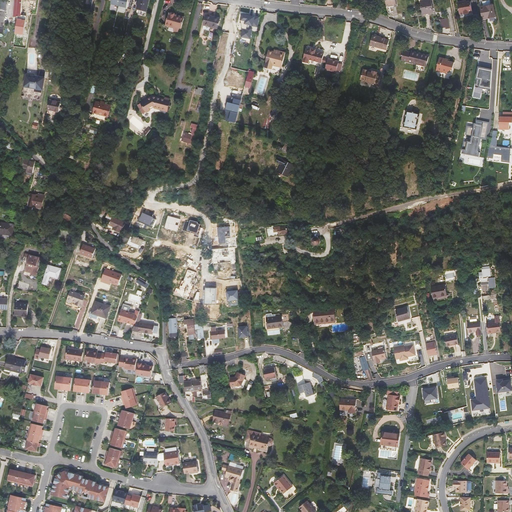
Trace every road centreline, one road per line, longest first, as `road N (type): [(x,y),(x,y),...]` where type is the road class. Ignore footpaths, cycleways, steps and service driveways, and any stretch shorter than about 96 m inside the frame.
road 1 (residential): [(166,365),(268,349),(361,384),(511,358)]
road 2 (residential): [(226,0),(356,15),(429,37),(511,47)]
road 3 (residential): [(166,365),(163,350),(0,332)]
road 4 (residential): [(49,459),(63,408),(97,409),(104,416),(89,469)]
road 5 (residential): [(215,489),(202,432),(166,365)]
road 6 (residential): [(215,489),(146,485),(89,469)]
road 7 (residential): [(445,511),(440,483),(451,458),(477,436),(511,428)]
